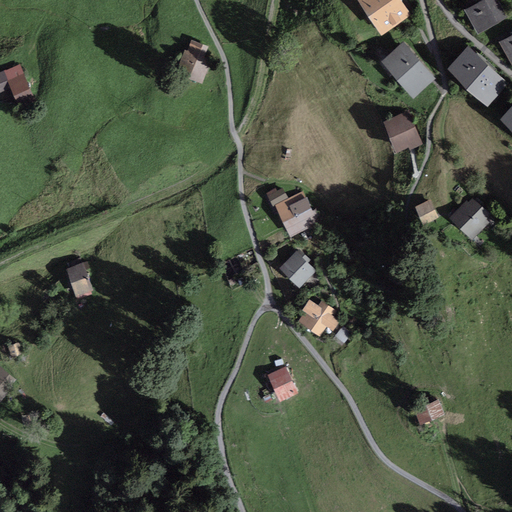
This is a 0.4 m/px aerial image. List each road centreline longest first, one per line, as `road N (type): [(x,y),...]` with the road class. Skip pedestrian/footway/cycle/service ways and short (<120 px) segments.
road 1 (track): [(268,299),(244,204),(228,75),(198,0)]
road 2 (track): [(0,432),(28,449),(159,451),(187,463),(234,511)]
road 3 (track): [(241,511),(217,414),(268,299)]
